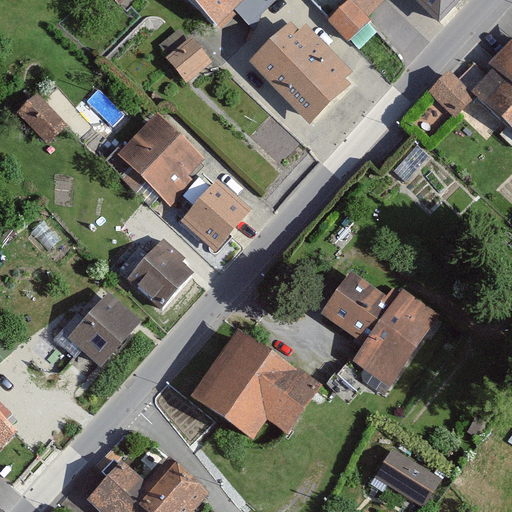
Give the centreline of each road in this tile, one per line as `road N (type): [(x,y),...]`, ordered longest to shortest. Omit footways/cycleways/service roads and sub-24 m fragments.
road 1 (tertiary): [(130,405),(500,0)]
road 2 (residential): [(130,405),(191,454),(232,511)]
road 3 (tertiary): [(38,511),(130,405)]
